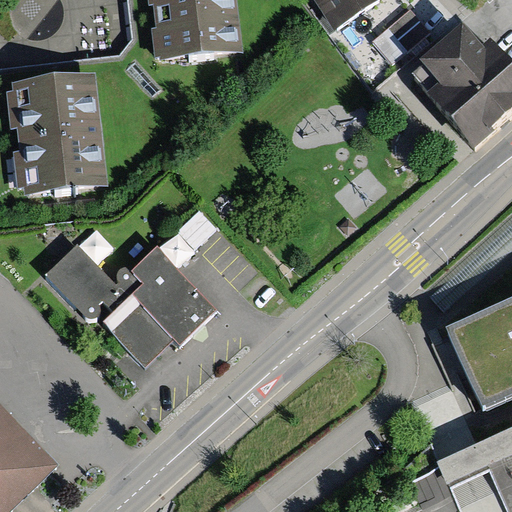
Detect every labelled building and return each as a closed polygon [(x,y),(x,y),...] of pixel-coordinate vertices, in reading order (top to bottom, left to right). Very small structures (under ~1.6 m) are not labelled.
[(121,60),(0,73),(0,213),(105,199),(248,81),(245,51),(239,0),(130,0),(136,47),(121,60)] [(317,0),(315,2),(335,31),(382,0),(317,0)] [(432,35),(411,12),(375,43),(396,67),(432,35)] [(428,71),(415,81),(475,151),(511,119),(511,64),(492,42),(484,50),(466,29),(422,64),(428,71)] [(511,253),(511,215),(425,292),(444,314),(511,253)] [(176,353),(215,316),(155,254),(115,292),(74,250),(43,279),(91,329),(109,312),(117,321),(105,333),(141,370),(167,344),(176,353)] [(511,400),(511,308),(446,339),(481,415),(511,400)] [(0,511),(7,511),(58,465),(0,403),(0,511)]
